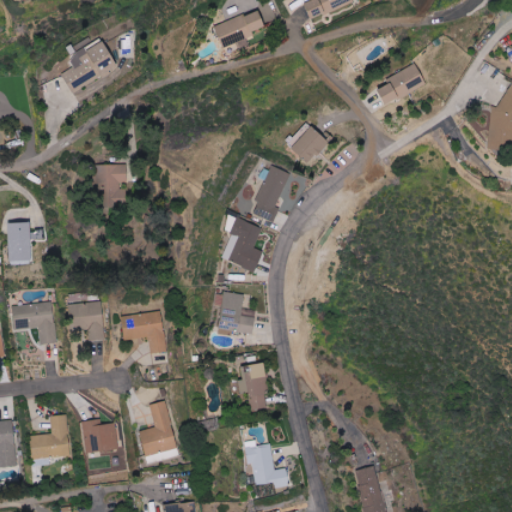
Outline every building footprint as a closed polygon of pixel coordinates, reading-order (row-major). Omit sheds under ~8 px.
[(355,2),(354,0),(313,0),(306,3),(313,19),(355,2)] [(267,26),(259,9),(215,27),(224,48),(255,35),(253,32),(267,26)] [(119,67),(105,39),(69,57),(75,67),(63,73),(73,92),(119,67)] [(387,79),(389,84),(380,89),(388,105),(427,83),(416,63),(387,79)] [(492,120),(491,139),(490,140),(489,151),(503,158),(508,159),(511,152),(511,86),(507,95),(504,98),(502,102),(510,103),(507,110),(498,109),(492,120)] [(334,138),(327,132),(324,135),(314,126),(293,148),(310,164),(334,138)] [(254,214),(275,222),(280,208),(278,207),(291,173),(271,165),(254,214)] [(223,259),(257,271),(265,251),(256,248),(264,227),(230,215),(225,230),(232,233),(223,259)] [(32,260),(31,222),(9,223),(10,261),(32,260)] [(246,296),(218,291),(215,309),(213,326),(255,333),(258,311),(243,309),(246,296)] [(57,342),(51,301),(12,307),(16,330),(39,327),(41,345),(57,342)] [(105,340),(102,301),(71,304),(73,332),(86,331),(87,341),(105,340)] [(151,353),(166,352),(162,312),(122,316),(125,340),(149,337),(151,353)] [(266,363),(242,367),(244,380),(239,381),(241,395),(249,394),(251,410),(267,407),(265,393),(271,392),(266,363)] [(151,404),(156,428),(141,431),(146,456),(177,449),(167,401),(151,404)] [(0,468),(18,466),(12,419),(0,421),(0,468)] [(116,423),(103,425),(102,419),(82,422),(88,454),(120,448),(116,423)] [(287,468),(275,470),(271,444),(245,448),(248,464),(253,463),(256,485),(275,483),(275,488),(290,486),(287,468)] [(364,511),(385,511),(376,466),(356,470),(364,511)]
